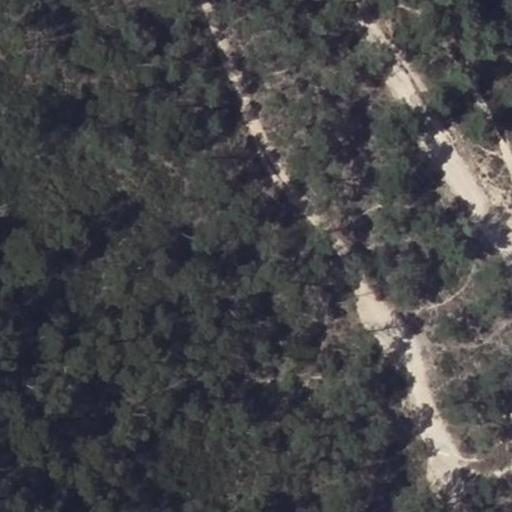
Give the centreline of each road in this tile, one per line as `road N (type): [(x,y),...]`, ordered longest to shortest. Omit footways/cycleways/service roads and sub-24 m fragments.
road 1 (track): [(215,0),(238,78),(414,369),(448,511)]
road 2 (track): [(511,236),(369,0)]
